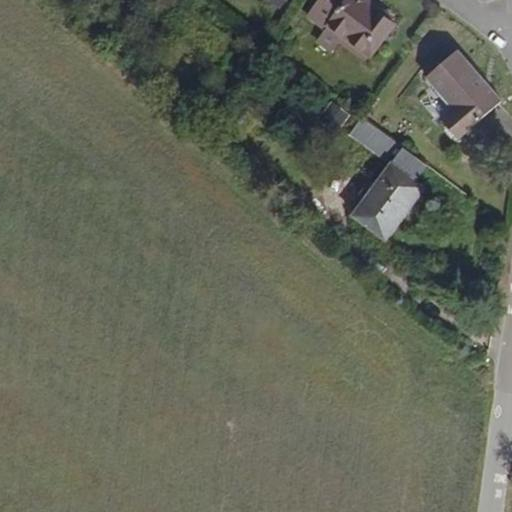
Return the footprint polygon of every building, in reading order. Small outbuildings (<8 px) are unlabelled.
[(369,3),(370,0),(317,0),(312,9),(331,24),(334,20),(345,30),(342,33),(370,53),(394,21),(369,3)] [(306,17),(325,31),(331,24),(312,9),(306,17)] [(458,134),(501,99),(459,44),(427,70),(452,104),(441,114),(458,134)] [(382,159),(395,141),(362,116),(349,134),(382,159)] [(426,161),(399,141),(370,181),(405,207),(424,183),(414,175),(426,161)] [(384,235),(405,207),(370,181),(349,209),(384,235)]
